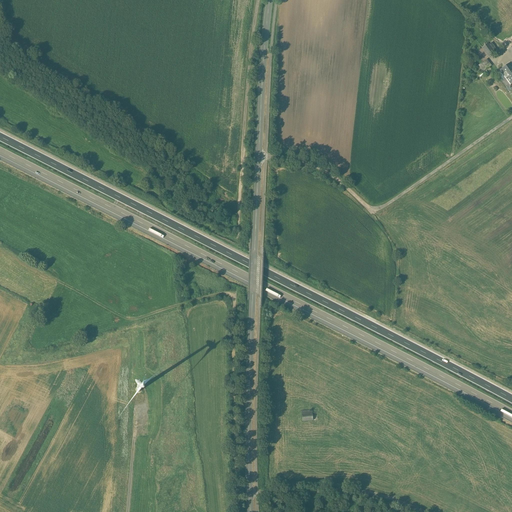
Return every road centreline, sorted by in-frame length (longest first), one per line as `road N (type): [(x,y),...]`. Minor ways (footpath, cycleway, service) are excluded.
road 1 (motorway): [(0,152),(511,416)]
road 2 (motorway): [(511,398),(0,136)]
road 3 (track): [(258,0),(239,238),(163,206),(156,193)]
road 4 (secondary): [(249,488),(260,155)]
road 5 (residential): [(511,116),(377,209),(316,166),(260,155)]
road 6 (residential): [(419,511),(372,489),(249,488)]
road 7 (secondary): [(260,155),(271,0)]
